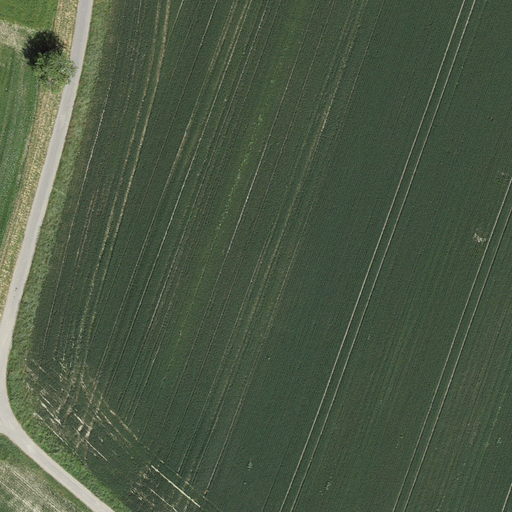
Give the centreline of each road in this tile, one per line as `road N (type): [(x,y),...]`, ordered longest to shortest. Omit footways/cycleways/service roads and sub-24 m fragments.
road 1 (track): [(86,0),(74,81),(0,378)]
road 2 (track): [(0,385),(12,429),(104,511)]
